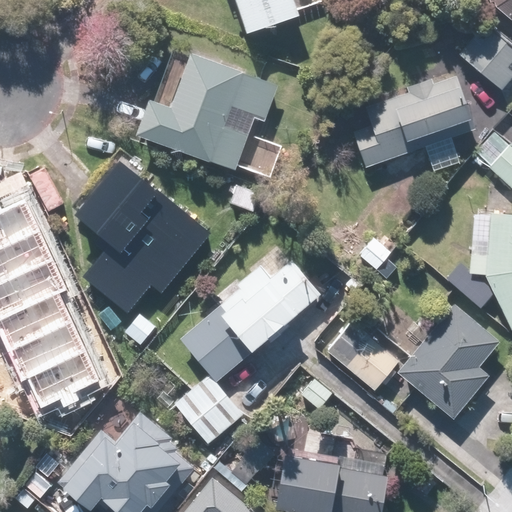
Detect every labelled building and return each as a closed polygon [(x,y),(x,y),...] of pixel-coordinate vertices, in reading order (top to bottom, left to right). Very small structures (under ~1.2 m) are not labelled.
[(250,0),(259,24),(311,7),(308,0),(250,0)] [(511,0),(503,0),(511,8),(511,0)] [(511,32),(492,16),(462,50),(505,87),(511,78),(511,32)] [(145,128),(241,165),(261,113),(271,117),(286,79),(200,46),(178,103),(158,95),(145,128)] [(375,163),(427,144),(437,171),(463,161),(452,134),(480,123),(476,112),(483,109),(472,79),(465,82),(461,72),(438,81),(435,74),(414,82),(416,87),(355,110),(375,163)] [(511,142),(498,130),(479,152),(511,181),(511,142)] [(214,229),(133,156),(87,208),(120,238),(91,269),(132,306),(182,251),(188,257),(214,229)] [(264,189),(239,180),(233,198),(259,206),(264,189)] [(511,210),(477,209),(477,238),(493,238),(493,272),(511,307),(511,210)] [(112,379),(103,356),(105,355),(97,338),(104,335),(57,227),(0,251),(0,314),(39,298),(47,317),(24,327),(39,362),(79,345),(86,363),(75,368),(85,391),(112,379)] [(223,377),(327,289),(297,253),(287,261),(275,247),(251,266),(254,270),(240,282),(238,278),(226,287),(233,296),(187,335),(223,377)] [(504,339),(459,301),(405,365),(462,413),(497,372),(485,361),(504,339)] [(160,323),(144,310),(129,329),(145,342),(160,323)] [(404,359),(357,315),(331,343),(378,387),(404,359)] [(179,401),(188,411),(182,416),(207,445),(247,411),(214,372),(179,401)] [(194,462),(142,417),(117,446),(102,434),(65,478),(101,509),(112,497),(129,511),(150,511),(161,500),(165,504),(182,483),(178,480),(194,462)] [(390,511),(397,472),(388,471),(391,457),(348,450),(347,455),(292,447),(283,501),(346,511),(390,511)] [(260,511),(218,475),(192,505),(200,511),(260,511)]
